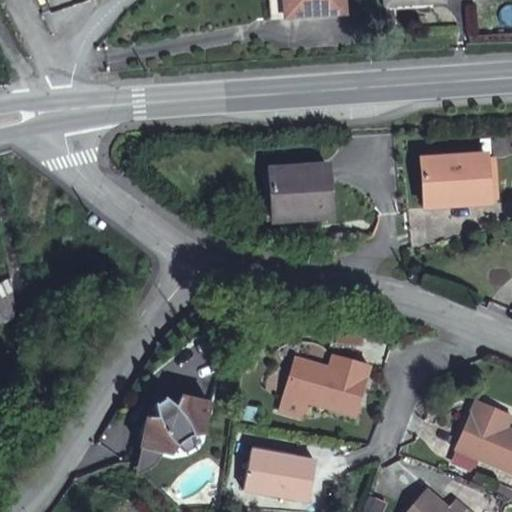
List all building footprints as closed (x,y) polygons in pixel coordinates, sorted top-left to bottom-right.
[(340,13),(339,0),(266,0),(267,18),(340,13)] [(422,158),(426,206),(490,201),(486,154),(422,158)] [(269,168),(272,220),(330,217),(326,164),(269,168)] [(0,309),(9,305),(0,284),(0,309)] [(333,358),(330,369),(328,377),(293,367),(284,397),(308,405),(356,419),(370,369),(333,358)] [(328,377),(330,369),(296,360),(293,367),(328,377)] [(204,435),(212,405),(183,397),(181,397),(175,406),(165,397),(156,402),(158,416),(148,416),(140,446),(161,453),(170,455),(176,446),(187,455),(196,449),(194,436),(204,435)] [(308,405),(284,397),(280,411),(304,419),(308,405)] [(511,481),(511,445),(505,442),(508,436),(511,427),(511,424),(478,409),(456,456),(511,481)] [(154,463),(161,453),(140,446),(135,473),(143,470),(154,463)] [(248,449),(240,490),(304,503),(312,462),(248,449)] [(443,511),(423,494),(407,511),(443,511)]
